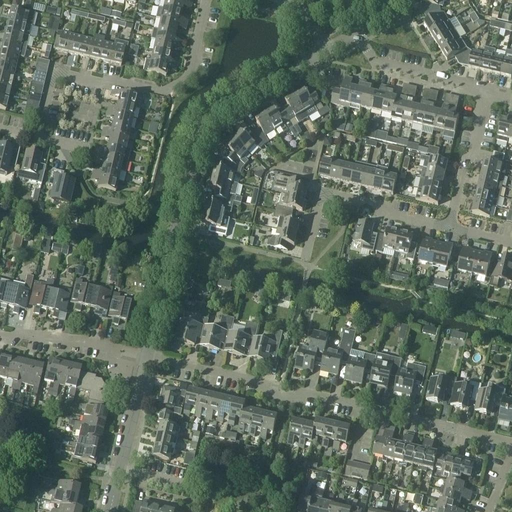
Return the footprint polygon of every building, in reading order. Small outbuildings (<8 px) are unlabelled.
[(191,5),(170,0),(165,0),(163,9),(181,14),(182,8),(190,10),(191,5)] [(440,0),(422,0),(422,3),(425,4),(423,13),(440,10),(440,7),(439,6),(440,0)] [(27,2),(25,9),(32,11),(34,4),(27,2)] [(470,7),(465,11),(472,20),(477,17),(470,7)] [(181,14),(163,9),(160,20),(186,26),(187,22),(179,20),(181,14)] [(8,21),(31,27),(35,13),(20,10),(19,12),(11,10),(8,21)] [(430,33),(450,21),(444,12),(441,13),(440,10),(423,13),(428,21),(424,24),(430,33)] [(111,12),(110,18),(120,20),(121,14),(111,12)] [(60,20),(50,17),(47,30),(57,33),(60,20)] [(186,26),(160,20),(158,30),(176,35),(177,29),(185,31),(186,26)] [(31,27),(8,21),(6,32),(29,38),(31,27)] [(436,42),(455,30),(450,21),(430,33),(436,42)] [(491,21),(490,27),(500,29),(502,24),(491,21)] [(511,26),(502,24),(500,29),(511,32),(511,26)] [(176,35),(158,30),(155,41),(181,47),(182,43),(174,41),(176,35)] [(442,52),(461,40),(455,30),(436,42),(442,52)] [(29,38),(6,32),(3,42),(26,48),(29,38)] [(74,32),(72,37),(68,54),(78,57),(83,39),(82,39),(84,34),(74,32)] [(53,50),(57,51),(57,52),(68,54),(72,37),(57,33),(53,50)] [(89,59),(93,42),(83,39),(78,57),(89,59)] [(459,65),(469,51),(467,49),(461,40),(442,52),(447,61),(454,57),(459,65)] [(114,47),(110,64),(121,67),(125,50),(127,50),(128,44),(115,41),(114,47)] [(181,47),(155,41),(153,52),(171,56),(172,50),(180,52),(181,47)] [(26,48),(3,42),(1,53),(18,57),(24,58),(26,48)] [(99,62),(103,44),(93,42),(89,59),(99,62)] [(110,64),(114,47),(103,44),(99,62),(110,64)] [(485,48),(483,54),(484,54),(480,71),(490,74),(494,56),(495,57),(496,50),(485,48)] [(469,51),(459,65),(460,65),(468,67),(468,69),(480,71),(484,54),(483,54),(472,51),(472,53),(469,51)] [(150,62),(176,68),(177,64),(169,62),(171,56),(153,52),(150,62)] [(18,57),(1,53),(0,55),(0,64),(15,68),(18,57)] [(500,58),(495,57),(494,56),(490,74),(501,76),(506,54),(501,53),(500,58)] [(511,79),(511,75),(511,60),(508,60),(510,55),(506,54),(501,76),(511,79)] [(148,73),(165,77),(167,70),(175,72),(176,68),(150,62),(148,73)] [(0,75),(13,78),(15,68),(0,64),(0,75)] [(13,78),(0,75),(0,86),(10,89),(13,78)] [(350,106),(355,88),(351,88),(353,79),(345,77),(342,92),(334,90),(331,104),(350,109),(351,106),(350,106)] [(360,108),(367,82),(360,81),(358,89),(355,88),(350,106),(351,106),(360,108)] [(371,111),(375,93),(372,93),(374,84),(367,82),(360,108),(371,111)] [(10,89),(0,86),(0,97),(8,100),(10,89)] [(382,113),(388,87),(381,86),(379,94),(375,93),(371,111),(382,113)] [(388,87),(382,113),(392,116),(393,116),(396,102),(396,103),(397,98),(393,97),(395,89),(388,87)] [(324,109),(316,97),(311,101),(304,90),(295,96),(305,113),(314,107),(318,112),(324,109)] [(142,99),(112,92),(111,97),(119,98),(118,104),(135,109),(140,110),(142,99)] [(393,116),(392,116),(391,120),(402,122),(408,96),(402,95),(400,103),(396,103),(396,102),(393,116)] [(305,113),(295,96),(285,102),(292,112),(286,116),(293,127),(303,121),(300,116),(305,113)] [(413,125),(417,107),(413,107),(415,98),(408,96),(402,122),(413,125)] [(417,107),(413,125),(423,127),(429,101),(422,99),(420,108),(417,107)] [(433,129),(437,112),(434,111),(436,103),(429,101),(423,127),(433,129)] [(135,109),(118,104),(116,110),(108,108),(107,113),(133,119),(135,109)] [(444,132),(450,106),(444,104),(441,113),(437,112),(433,129),(444,132)] [(455,134),(459,117),(455,116),(457,108),(450,106),(444,132),(455,134)] [(293,127),(286,116),(281,119),(274,108),(265,114),(276,131),(280,128),(283,134),(293,127)] [(133,119),(107,113),(106,117),(114,119),(113,125),(130,130),(133,119)] [(498,137),(497,141),(507,144),(508,140),(511,124),(511,113),(510,113),(508,121),(502,120),(498,137)] [(276,131),(265,114),(255,120),(261,131),(256,134),(264,145),(269,143),(266,137),(276,131)] [(130,130),(113,125),(111,131),(103,129),(102,134),(128,140),(130,130)] [(365,138),(375,140),(377,132),(367,130),(365,138)] [(264,145),(256,134),(255,134),(250,140),(241,132),(233,140),(248,154),(256,145),(260,150),(264,146),(264,145)] [(128,140),(102,134),(101,139),(109,140),(107,147),(125,151),(128,140)] [(248,154),(233,140),(225,148),(234,156),(229,162),(242,169),(248,162),(244,158),(248,154)] [(15,168),(20,149),(12,147),(12,149),(0,146),(0,174),(6,176),(9,166),(15,168)] [(404,154),(405,149),(393,146),(392,151),(404,154)] [(97,155),(128,163),(131,152),(125,151),(107,147),(106,153),(98,151),(97,155)] [(41,184),(45,171),(38,169),(41,155),(27,152),(22,172),(31,174),(29,181),(41,184)] [(494,153),(492,159),(503,162),(505,155),(494,153)] [(128,163),(97,155),(96,160),(104,162),(103,168),(120,172),(120,171),(126,173),(128,163)] [(448,163),(430,159),(421,157),(420,161),(425,162),(423,168),(446,174),(448,163)] [(323,160),(319,178),(329,181),(334,163),(323,160)] [(502,165),(485,161),(482,171),(505,177),(506,172),(501,171),(502,165)] [(242,169),(229,162),(227,171),(215,168),(212,179),(231,184),(232,183),(234,173),(240,174),(242,169)] [(340,183),(344,165),(334,163),(329,181),(340,183)] [(350,186),(355,168),(344,165),(340,183),(350,186)] [(92,176),(118,182),(120,172),(103,168),(101,174),(93,172),(92,176)] [(361,188),(365,170),(355,168),(350,186),(361,188)] [(421,179),(443,184),(446,174),(423,168),(421,179)] [(69,203),(74,182),(62,179),(63,173),(52,170),(48,186),(53,187),(51,199),(69,203)] [(372,191),(376,173),(365,170),(361,188),(372,191)] [(505,177),(482,171),(480,182),(502,187),(505,177)] [(382,193),(386,175),(376,173),(372,191),(382,193)] [(386,175),(382,193),(393,196),(397,178),(386,175)] [(98,189),(115,193),(118,182),(92,176),(91,181),(99,183),(98,189)] [(275,188),(287,191),(286,197),(305,201),(308,190),(296,187),(297,181),(278,177),(275,188)] [(238,184),(232,183),(231,184),(212,179),(210,190),(222,193),(220,199),(234,202),(241,203),(243,197),(235,196),(238,184)] [(443,184),(421,179),(418,190),(441,195),(443,184)] [(477,192),(500,198),(502,187),(480,182),(477,192)] [(259,190),(254,189),(250,206),(255,207),(259,190)] [(416,201),(438,206),(441,195),(418,190),(416,201)] [(500,198),(477,192),(475,203),(492,207),(497,208),(500,198)] [(305,201),(286,197),(283,207),(277,206),(275,212),(289,215),(291,209),(303,212),(305,201)] [(234,202),(220,199),(219,205),(207,203),(204,214),(223,218),(224,218),(225,212),(231,214),(234,202)] [(37,203),(36,209),(43,211),(45,204),(37,203)] [(472,214),(489,218),(492,207),(475,203),(472,214)] [(289,215),(275,212),(274,219),(280,220),(278,231),(297,236),(300,225),(288,222),(289,215)] [(212,234),(226,237),(230,219),(224,218),(223,218),(204,214),(202,224),(214,227),(212,234)] [(373,253),(377,235),(371,234),(373,226),(359,223),(357,236),(354,235),(353,242),(362,244),(360,250),(373,253)] [(395,253),(400,233),(388,230),(385,241),(379,240),(376,252),(382,254),(383,250),(395,253)] [(267,247),(281,250),(282,243),(295,246),(297,236),(278,231),(276,238),(275,238),(274,238),(273,238),(272,239),(272,240),(271,240),(271,241),(269,240),(267,247)] [(400,233),(395,253),(407,256),(406,260),(413,261),(416,248),(410,247),(413,236),(400,233)] [(15,236),(14,242),(21,244),(23,238),(15,236)] [(433,266),(438,244),(432,243),(433,241),(424,239),(420,256),(421,256),(419,263),(433,266)] [(44,240),(41,254),(47,255),(48,255),(50,249),(48,249),(50,242),(44,240)] [(438,244),(433,266),(447,269),(448,262),(449,263),(453,245),(445,244),(445,246),(438,244)] [(61,247),(54,245),(53,245),(51,251),(60,253),(61,250),(61,247)] [(472,275),(477,253),(471,252),(471,250),(463,248),(459,265),(460,265),(458,272),(472,275)] [(477,253),(472,275),(485,279),(487,272),(488,272),(492,255),(484,253),(484,255),(477,253)] [(511,282),(511,259),(504,257),(502,267),(495,266),(490,287),(497,289),(499,280),(511,283),(511,282)] [(111,278),(110,283),(115,284),(116,281),(119,267),(111,265),(109,277),(111,278)] [(82,277),(84,268),(78,267),(76,276),(82,277)] [(12,287),(7,306),(14,308),(12,313),(18,315),(20,306),(26,308),(31,287),(33,277),(27,276),(24,285),(13,282),(13,283),(12,287)] [(0,279),(0,304),(7,306),(12,287),(13,283),(0,280),(0,279)] [(34,283),(29,304),(35,305),(33,313),(38,315),(40,309),(47,311),(51,291),(54,282),(46,280),(45,285),(40,284),(34,283)] [(88,308),(93,289),(81,286),(82,282),(75,280),(70,301),(76,302),(74,311),(80,312),(81,306),(88,308)] [(93,289),(88,308),(95,310),(94,316),(99,317),(101,308),(107,310),(112,288),(106,287),(104,291),(93,289)] [(51,291),(47,311),(54,312),(52,318),(58,319),(60,311),(65,312),(70,291),(64,290),(63,294),(51,291)] [(126,322),(131,303),(118,300),(120,295),(113,294),(108,315),(114,316),(112,324),(117,326),(119,320),(126,322)] [(220,325),(224,326),(223,331),(206,327),(203,340),(201,347),(218,351),(220,344),(227,345),(230,333),(234,319),(222,316),(220,325)] [(206,327),(208,320),(200,319),(198,325),(181,321),(177,341),(194,345),(195,338),(203,340),(206,327)] [(243,336),(230,333),(227,345),(225,353),(243,357),(244,349),(252,351),(255,339),(258,325),(246,322),(243,336)] [(425,325),(424,333),(438,335),(439,327),(425,325)] [(323,358),(320,372),(338,376),(341,362),(348,364),(350,358),(356,333),(344,330),(339,352),(325,349),(323,358)] [(274,331),(273,336),(271,343),(255,339),(252,351),(250,358),(267,362),(269,355),(276,357),(282,332),(274,331)] [(325,349),(329,336),(313,332),(309,349),(300,347),(295,369),(312,373),(316,357),(323,358),(325,349)] [(348,364),(344,381),(362,385),(366,369),(373,370),(375,361),(376,357),(365,354),(363,362),(350,358),(348,364)] [(377,354),(376,357),(375,361),(373,370),(369,384),(387,388),(391,372),(398,373),(399,370),(401,360),(377,354)] [(6,381),(11,359),(1,356),(0,359),(0,379),(6,381)] [(15,390),(22,361),(11,359),(6,381),(12,382),(11,389),(15,390)] [(49,360),(43,382),(50,384),(48,390),(53,392),(59,363),(49,360)] [(27,386),(32,364),(22,361),(15,390),(19,391),(21,384),(27,386)] [(66,381),(70,365),(59,363),(53,392),(57,393),(59,386),(65,387),(66,381)] [(36,395),(43,366),(32,364),(27,386),(33,387),(32,394),(36,395)] [(66,381),(65,387),(71,389),(69,396),(74,397),(76,390),(79,373),(80,373),(81,368),(70,365),(66,381)] [(408,365),(407,372),(399,370),(398,373),(394,392),(411,397),(414,386),(421,388),(426,369),(408,365)] [(105,387),(101,380),(95,379),(95,377),(80,373),(79,373),(76,390),(89,393),(87,401),(93,402),(92,408),(102,410),(106,394),(104,393),(105,387)] [(456,386),(457,380),(444,377),(443,383),(431,380),(426,400),(443,404),(445,393),(453,395),(454,395),(456,386)] [(480,391),(482,386),(469,383),(467,388),(456,386),(454,395),(453,395),(451,406),(467,410),(470,398),(478,400),(480,391)] [(162,406),(174,409),(177,396),(175,396),(176,390),(163,387),(161,398),(164,398),(162,406)] [(504,397),(506,391),(492,388),(491,394),(480,391),(478,400),(475,412),(491,416),(494,404),(502,406),(504,397)] [(197,409),(201,393),(189,390),(183,414),(189,416),(191,408),(197,409)] [(201,393),(197,409),(195,417),(200,419),(202,411),(208,412),(212,396),(201,393)] [(212,396),(208,412),(206,420),(212,421),(213,413),(219,414),(223,398),(212,396)] [(511,398),(504,397),(502,406),(499,417),(506,419),(505,422),(511,423),(511,398)] [(230,417),(234,401),(223,398),(219,414),(217,422),(223,424),(225,416),(230,417)] [(234,401),(230,417),(228,425),(234,426),(236,418),(241,420),(244,409),(245,404),(234,401)] [(83,417),(105,422),(107,411),(102,410),(92,408),(79,405),(78,409),(85,411),(83,417)] [(183,411),(174,409),(162,406),(160,405),(157,416),(159,416),(158,424),(161,424),(170,426),(173,414),(181,416),(183,411)] [(255,412),(244,409),(241,420),(237,433),(243,435),(245,427),(251,428),(255,412)] [(261,433),(262,431),(266,414),(255,412),(251,428),(249,436),(254,437),(256,432),(261,433)] [(262,431),(261,433),(260,439),(265,440),(267,432),(273,434),(277,417),(266,414),(262,431)] [(74,426),(102,433),(105,422),(83,417),(81,424),(75,422),(74,426)] [(312,440),(311,443),(311,445),(316,446),(318,438),(324,439),(328,423),(316,420),(315,426),(312,440)] [(300,440),(304,424),(293,421),(287,445),(293,447),(295,439),(300,440)] [(335,442),(339,426),(328,423),(324,439),(322,447),(327,449),(329,441),(335,442)] [(174,439),(176,434),(178,434),(180,429),(170,427),(170,426),(161,424),(158,435),(174,439)] [(312,440),(315,426),(304,424),(300,440),(298,448),(304,449),(306,441),(311,443),(312,440)] [(102,433),(74,426),(73,430),(79,432),(78,438),(100,443),(102,433)] [(339,426),(335,442),(333,450),(339,451),(340,443),(346,445),(350,429),(339,426)] [(208,428),(206,435),(213,437),(215,429),(208,428)] [(382,462),(389,432),(385,431),(383,441),(377,440),(373,456),(379,458),(379,461),(382,462)] [(395,455),(397,444),(391,443),(394,433),(389,432),(382,462),(386,463),(387,460),(393,461),(395,455)] [(174,439),(158,435),(155,447),(171,451),(172,450),(173,445),(176,445),(177,440),(174,439)] [(402,467),(409,437),(405,436),(403,446),(397,444),(395,455),(393,461),(399,462),(398,466),(402,467)] [(413,466),(417,449),(411,448),(414,438),(409,437),(402,467),(406,468),(407,464),(413,466)] [(69,447),(75,449),(97,454),(100,443),(78,438),(76,445),(70,443),(69,447)] [(422,471),(429,442),(425,441),(423,450),(417,449),(413,466),(419,467),(418,471),(422,471)] [(433,470),(437,454),(431,452),(433,443),(429,442),(422,471),(426,472),(427,469),(433,470)] [(74,455),(73,460),(95,465),(97,454),(75,449),(69,447),(62,445),(60,451),(74,455)] [(171,451),(155,447),(153,458),(169,461),(170,456),(173,456),(174,451),(172,450),(171,451)] [(192,467),(195,455),(186,453),(183,465),(192,467)] [(437,454),(433,470),(433,471),(434,469),(442,471),(441,476),(450,479),(455,459),(447,457),(447,456),(437,454)] [(455,459),(450,479),(460,481),(461,475),(471,478),(474,463),(464,460),(464,461),(455,459)] [(351,477),(354,464),(349,462),(345,476),(351,477)] [(354,464),(351,477),(356,478),(359,465),(354,464)] [(362,480),(365,466),(359,465),(356,478),(362,480)] [(365,466),(362,480),(367,481),(370,467),(365,466)] [(348,480),(346,488),(356,490),(358,483),(348,480)] [(80,487),(58,482),(57,489),(50,487),(49,491),(78,498),(80,487)] [(441,491),(470,498),(471,493),(463,491),(464,486),(448,482),(446,488),(442,487),(441,491)] [(374,487),(372,494),(382,496),(384,489),(374,487)] [(313,497),(309,511),(319,511),(322,503),(324,492),(315,490),(313,497)] [(78,498),(49,491),(48,495),(55,497),(53,504),(60,505),(75,509),(75,508),(78,498)] [(470,498),(441,491),(440,495),(444,496),(443,501),(443,502),(456,505),(460,506),(461,500),(469,502),(470,498)] [(340,511),(342,507),(336,506),(338,495),(334,495),(334,496),(332,502),(332,505),(329,511),(340,511)] [(309,511),(313,497),(309,496),(308,499),(302,498),(298,511),(309,511)] [(423,497),(416,496),(414,506),(420,507),(423,497)] [(152,511),(155,504),(144,501),(143,504),(136,503),(133,511),(152,511)] [(442,511),(460,511),(455,511),(456,505),(443,502),(443,501),(440,501),(438,507),(434,506),(433,510),(442,511)] [(329,511),(332,505),(322,503),(319,511),(329,511)]
